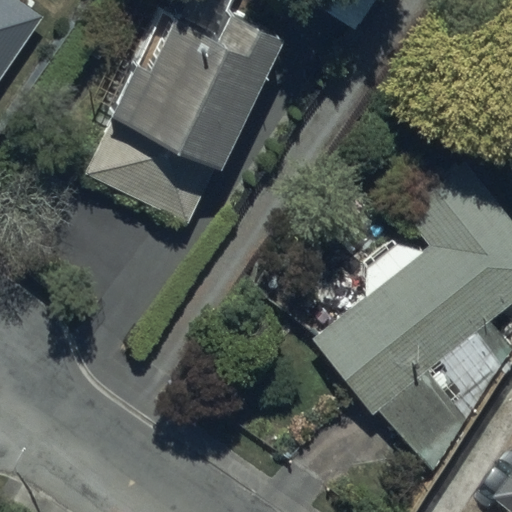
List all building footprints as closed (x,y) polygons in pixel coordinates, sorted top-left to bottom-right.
[(0,0),(0,73),(47,10),(33,0),(0,0)] [(141,0),(89,102),(197,158),(263,29),(219,6),(206,33),(141,0)] [(311,0),(348,27),(368,0),(311,0)] [(418,462),(470,422),(424,363),(511,294),(511,238),(452,162),(396,205),(426,243),(423,246),(391,236),(360,260),(360,294),(308,335),(370,415),(377,409),(418,462)] [(511,511),(511,495),(498,511),(511,511)]
